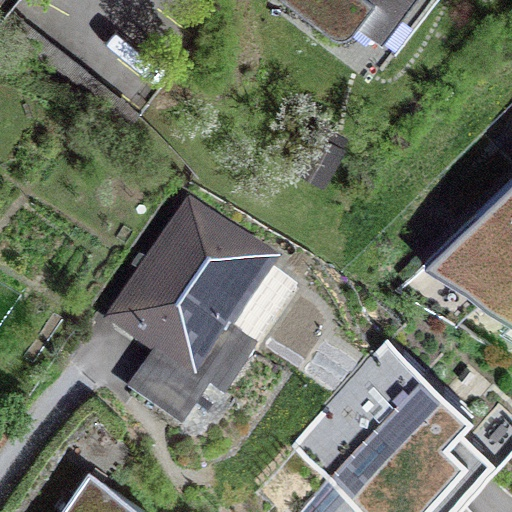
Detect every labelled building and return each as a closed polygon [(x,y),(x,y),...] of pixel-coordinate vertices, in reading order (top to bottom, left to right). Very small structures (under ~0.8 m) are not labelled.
[(392,17),(404,0),(289,0),(333,33),(338,35),(342,35),(347,33),(350,31),(372,2),(392,17)] [(511,178),(425,265),(511,313),(511,178)] [(267,267),(190,214),(118,320),(161,349),(133,389),(182,422),(209,383),(224,393),(252,352),(222,332),(267,267)] [(448,511),(499,458),(460,422),(471,410),(390,334),(289,442),(329,478),(297,511),(448,511)] [(147,511),(87,471),(58,511),(147,511)]
